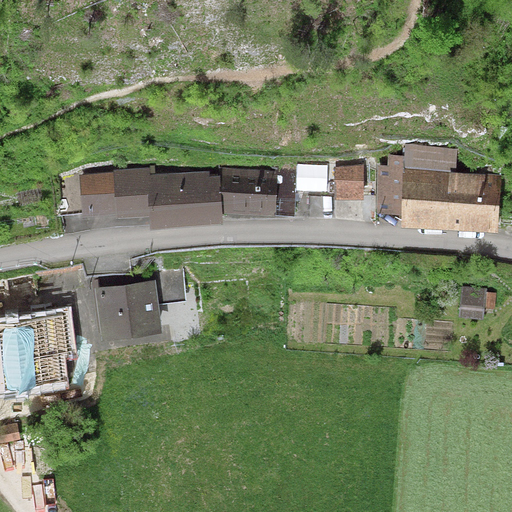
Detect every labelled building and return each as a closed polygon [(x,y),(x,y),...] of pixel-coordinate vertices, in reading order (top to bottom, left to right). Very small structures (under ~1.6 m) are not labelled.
[(457,228),(495,229),(498,180),(482,178),(402,170),(403,158),(396,158),(396,169),(379,168),(378,212),(402,213),(402,223),(406,223),(406,220),(457,221),(457,228)] [(333,197),(361,197),(360,167),(334,170),(334,167),(294,165),(294,175),(219,172),(218,180),(219,210),(293,214),(294,194),(301,194),(301,195),(333,197)] [(149,225),(219,220),(219,210),(218,180),(147,183),(147,175),(84,180),(86,210),(87,210),(87,212),(113,210),(114,212),(116,212),(116,214),(148,212),(149,225)] [(181,294),(181,296),(183,296),(180,271),(163,273),(166,295),(181,294)] [(0,298),(7,297),(8,301),(35,297),(31,274),(0,280),(0,298)] [(149,276),(149,275),(96,282),(103,335),(156,328),(149,276)] [(482,310),(482,308),(492,309),(493,297),(484,296),(484,292),(461,290),(459,308),(482,310)] [(42,317),(41,309),(31,311),(32,318),(0,321),(0,390),(60,382),(57,353),(66,353),(61,314),(42,317)] [(0,429),(0,442),(16,439),(13,427),(0,429)]
